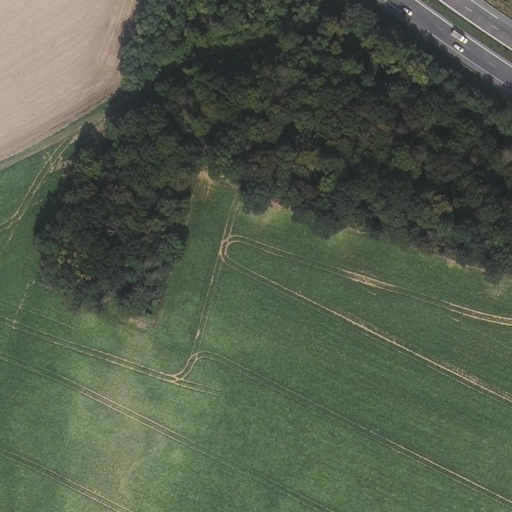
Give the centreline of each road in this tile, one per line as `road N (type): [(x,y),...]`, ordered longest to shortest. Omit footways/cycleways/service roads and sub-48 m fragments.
road 1 (track): [(331,0),(271,35),(166,72),(0,173)]
road 2 (trunk): [(393,0),(511,78)]
